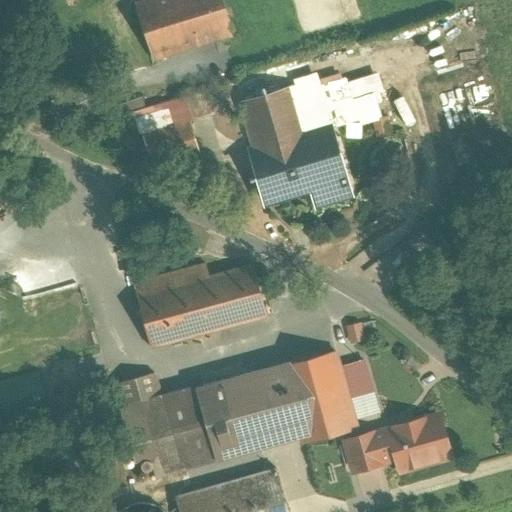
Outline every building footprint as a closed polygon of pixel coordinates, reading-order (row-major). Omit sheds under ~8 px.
[(220,0),(139,0),(159,58),(232,36),(220,0)] [(297,135),(326,127),(323,119),(301,125),(290,88),(242,103),(255,149),(252,150),(261,183),(306,168),(297,135)] [(306,168),(261,183),(267,203),(311,191),(316,207),(350,195),(331,125),(326,127),(297,135),(306,168)] [(194,139),(150,152),(155,170),(199,156),(194,139)] [(209,261),(135,283),(155,354),(267,321),(253,271),(215,282),(209,261)] [(359,325),(349,328),(352,342),(363,340),(359,325)] [(335,352),(196,390),(216,460),(300,437),(302,443),(357,428),(350,404),(343,379),(335,352)] [(37,370),(0,381),(0,427),(50,413),(37,370)] [(363,373),(343,379),(350,404),(370,398),(363,373)] [(155,374),(116,384),(138,463),(176,452),(155,374)] [(373,436),(381,463),(396,458),(400,471),(451,456),(450,453),(452,451),(448,438),(445,436),(440,417),(424,421),(424,419),(422,419),(422,420),(397,427),(397,426),(395,427),(395,429),(373,436)] [(381,463),(373,436),(372,434),(347,442),(355,472),(381,464),(381,463)] [(289,511),(278,470),(177,498),(180,511),(289,511)] [(164,511),(157,507),(148,504),(138,503),(128,506),(120,511),(119,511),(164,511)]
